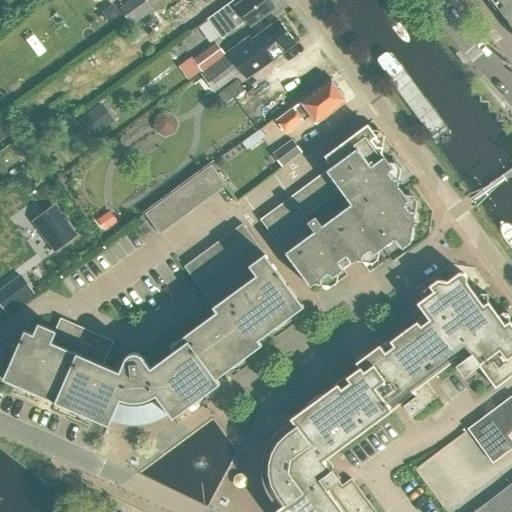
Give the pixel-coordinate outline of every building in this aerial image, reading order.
[(136,0),(121,11),(130,24),(152,8),(151,7),(160,0),(136,0)] [(276,7),(270,0),(231,0),(208,18),(223,38),(248,19),(252,24),(276,7)] [(511,0),(491,0),(511,27),(511,0)] [(110,24),(121,15),(113,4),(102,12),(110,24)] [(279,20),(252,40),(249,37),(229,52),(248,78),(296,42),(279,20)] [(216,42),(193,60),(202,72),(225,55),(216,42)] [(300,94),(315,83),(313,80),(330,67),(313,45),(295,59),(294,57),(276,70),(293,93),(297,90),(300,94)] [(226,54),(200,74),(214,92),(240,73),(226,54)] [(346,101),(345,100),(345,95),(340,89),(338,90),(335,86),(337,85),(332,78),(277,119),(287,133),(311,115),(317,122),(346,101)] [(136,99),(140,105),(147,102),(143,95),(136,99)] [(92,138),(115,121),(101,103),(79,120),(92,138)] [(262,126),(272,119),(266,111),(256,118),(262,126)] [(176,124),(173,116),(165,112),(157,116),(154,124),(157,132),(165,135),(173,132),(176,124)] [(414,218),(415,212),(409,211),(404,204),(409,201),(405,195),(398,186),(398,180),(392,179),(388,172),(392,169),(388,163),(381,154),(382,147),(376,147),(371,140),(376,136),(372,131),(367,124),(324,156),(332,166),(326,171),(340,190),(351,204),(322,225),(315,216),(308,221),(305,216),(290,197),(260,219),(310,287),(314,283),(321,284),(322,278),(328,273),(331,278),(337,274),(344,269),(338,261),(345,256),(350,262),(351,264),(356,260),(363,261),(363,255),(369,251),(373,255),(379,251),(394,239),(402,249),(411,242),(413,225),(417,222),(414,218)] [(242,143),(247,150),(265,137),(260,130),(242,143)] [(292,139),(272,153),(282,167),(302,152),(292,139)] [(119,171),(130,164),(121,151),(110,158),(119,171)] [(211,165),(201,172),(216,192),(226,185),(211,165)] [(216,192),(201,172),(192,179),(207,199),(216,192)] [(207,199),(192,179),(183,186),(197,206),(207,199)] [(197,206),(183,186),(173,193),(188,213),(197,206)] [(188,213),(173,193),(164,200),(179,220),(188,213)] [(179,220),(164,200),(155,206),(170,226),(179,220)] [(170,226),(155,206),(145,214),(160,234),(170,226)] [(144,222),(137,227),(143,236),(151,231),(144,222)] [(258,244),(242,223),(233,230),(248,251),(252,247),(253,248),(258,244)] [(55,251),(74,236),(68,228),(68,229),(50,242),(49,242),(55,251)] [(248,251),(233,230),(223,238),(238,258),(248,251)] [(238,258),(223,238),(213,245),(228,265),(238,258)] [(228,265),(213,245),(204,252),(218,272),(228,265)] [(271,330),(289,317),(304,306),(264,253),(259,257),(253,248),(252,247),(248,251),(238,258),(228,265),(218,272),(209,279),(199,287),(213,306),(212,307),(216,312),(170,345),(174,350),(150,367),(143,357),(142,356),(141,355),(140,355),(139,354),(138,354),(137,353),(136,353),(135,353),(134,353),(133,353),(132,353),(131,353),(129,354),(128,355),(127,355),(126,356),(125,357),(125,358),(124,359),(119,371),(103,364),(114,341),(61,318),(55,330),(38,322),(33,333),(24,329),(19,341),(3,379),(10,382),(19,386),(40,395),(71,409),(73,403),(94,412),(92,418),(108,425),(110,420),(120,423),(129,425),(140,424),(150,422),(160,419),(169,414),(172,418),(187,407),(183,402),(201,389),(205,394),(220,383),(216,378),(229,369),(247,355),(262,345),(258,340),(271,330)] [(218,272),(204,252),(194,259),(209,279),(218,272)] [(209,279),(194,259),(184,266),(199,287),(209,279)] [(463,273),(458,272),(447,281),(437,279),(428,286),(429,287),(432,291),(424,298),(416,303),(420,307),(424,313),(428,319),(420,325),(418,323),(416,320),(402,331),(389,340),(393,345),(384,352),(380,346),(379,345),(377,346),(376,347),(367,353),(365,355),(357,361),(355,362),(356,364),(358,367),(360,366),(392,409),(401,402),(411,415),(437,396),(426,381),(436,373),(452,361),(459,370),(463,376),(478,365),(481,370),(495,388),(511,375),(511,324),(510,322),(509,320),(504,324),(499,317),(488,303),(487,301),(482,305),(477,297),(466,282),(467,277),(463,273)] [(21,276),(0,291),(0,302),(7,312),(33,293),(21,276)] [(376,511),(351,478),(342,485),(338,480),(340,479),(332,468),(330,469),(323,460),(326,458),(339,449),(392,409),(360,366),(358,367),(345,377),(349,382),(341,388),(337,383),(323,394),(304,407),(290,418),(291,420),(295,426),(287,432),(283,426),(278,430),(274,434),(271,438),(267,443),(265,448),(263,453),(262,459),(261,465),(261,470),(261,476),(263,482),(265,487),(267,492),(270,497),(272,500),(277,496),(283,504),(278,508),(276,509),(277,511),(376,511)] [(511,447),(502,434),(511,425),(511,394),(468,428),(493,462),(511,447)] [(511,511),(511,481),(471,511),(511,511)]
